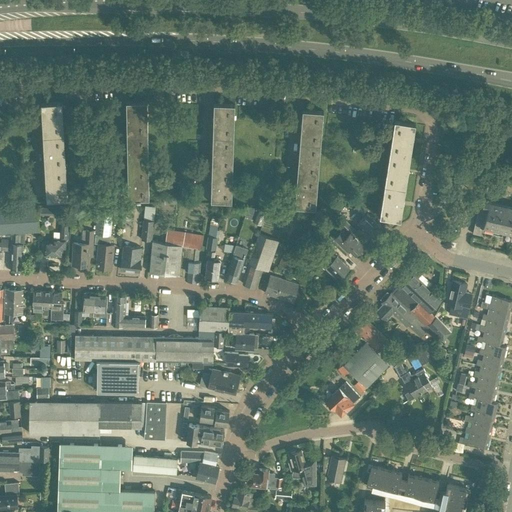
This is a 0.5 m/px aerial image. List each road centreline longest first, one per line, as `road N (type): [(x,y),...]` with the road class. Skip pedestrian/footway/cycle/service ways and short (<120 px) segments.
road 1 (primary): [(0,40),(288,45),(511,81)]
road 2 (primary): [(511,41),(254,9),(0,10)]
road 3 (residential): [(0,277),(251,293),(316,333)]
road 4 (residential): [(316,333),(419,230)]
road 5 (residential): [(294,92),(424,110),(431,118)]
road 6 (residential): [(233,441),(269,379),(316,333)]
road 7 (residential): [(233,441),(265,447),(368,429)]
